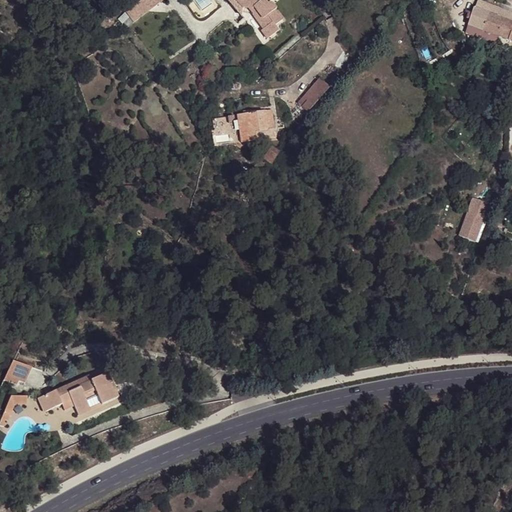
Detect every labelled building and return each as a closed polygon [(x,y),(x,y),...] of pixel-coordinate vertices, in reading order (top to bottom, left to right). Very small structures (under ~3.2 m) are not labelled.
[(142,0),(125,13),(133,23),(158,4),(154,0),(142,0)] [(242,15),(247,22),(254,16),(253,15),(255,13),(253,11),(242,8),(235,0),(229,0),(228,1),(241,16),(242,15)] [(261,31),(267,39),(278,31),(274,27),(283,20),(277,12),(276,12),(275,11),(276,10),(273,5),(271,4),(268,4),(267,4),(264,0),(235,0),(242,8),(253,11),(255,13),(253,15),(254,16),(263,30),(261,31)] [(474,9),(466,34),(497,45),(499,37),(511,41),(511,14),(500,9),(499,11),(478,2),(476,10),(474,9)] [(264,65),(258,57),(249,64),(255,72),(264,65)] [(422,80),(419,72),(411,76),(415,84),(422,80)] [(298,104),(308,112),(330,87),(320,79),(298,104)] [(450,92),(455,95),(460,87),(455,84),(456,83),(451,80),(444,91),(449,94),(450,92)] [(237,116),(241,143),(276,138),(271,111),(252,114),(243,115),(237,116)] [(263,159),(271,164),(279,153),(272,147),(263,159)] [(460,237),(476,243),(489,205),(473,199),(460,237)] [(511,248),(504,247),(502,254),(511,256),(511,248)] [(3,381),(16,385),(18,382),(24,383),(31,368),(13,362),(3,381)] [(38,399),(45,413),(62,405),(71,401),(74,407),(78,417),(115,400),(104,376),(91,382),(80,387),(80,388),(69,393),(66,387),(38,399)] [(66,387),(69,393),(80,388),(80,387),(91,382),(89,377),(66,387)] [(11,397),(0,422),(0,426),(2,427),(4,427),(7,424),(4,423),(5,421),(8,422),(14,405),(27,405),(27,397),(11,397)] [(74,407),(71,401),(62,405),(65,412),(74,407)]
